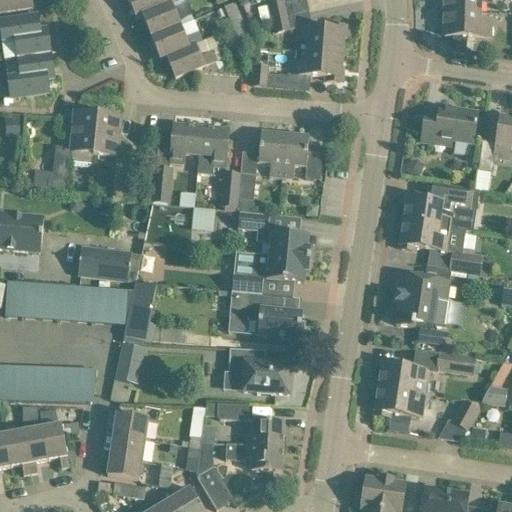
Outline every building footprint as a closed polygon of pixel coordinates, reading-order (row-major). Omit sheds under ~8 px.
[(0,0),(0,14),(14,12),(33,10),(32,0),(0,0)] [(127,0),(136,22),(142,19),(167,9),(163,0),(127,0)] [(297,0),(298,1),(270,8),(273,21),(309,13),(306,0),(297,0)] [(445,0),(445,15),(479,16),(479,5),(490,5),(490,0),(445,0)] [(167,9),(142,19),(151,40),(181,28),(173,7),(167,9)] [(330,31),(312,30),(309,13),(273,21),(276,35),(298,30),(296,53),(342,57),(344,29),(330,28),(330,31)] [(445,15),(445,38),(490,39),(491,26),(479,26),(479,16),(445,15)] [(236,37),(247,33),(240,16),(229,21),(236,37)] [(41,31),(39,17),(0,22),(0,25),(2,42),(15,40),(49,36),(48,30),(41,31)] [(181,28),(151,40),(155,52),(160,63),(166,60),(166,59),(190,49),(189,48),(186,39),(181,28)] [(239,45),(248,42),(250,41),(247,33),(236,37),(239,45)] [(18,60),(51,55),(49,36),(15,40),(18,60)] [(464,56),(466,44),(454,42),(452,54),(464,56)] [(190,49),(166,59),(166,60),(168,65),(175,82),(198,72),(203,70),(217,64),(212,53),(201,58),(198,53),(195,45),(189,48),(190,49)] [(340,85),(342,57),(296,53),(296,64),(295,77),(327,80),(326,84),(340,85)] [(21,78),(54,73),(51,55),(18,60),(21,78)] [(286,91),(287,78),(267,77),(267,70),(255,69),(254,89),(286,91)] [(14,100),(50,95),(48,81),(55,80),(54,73),(21,78),(7,80),(10,101),(14,100)] [(13,108),(14,100),(10,101),(4,102),(5,108),(13,108)] [(473,148),(478,116),(439,110),(437,121),(425,119),(421,145),(436,147),(437,143),(473,148)] [(57,150),(56,160),(54,178),(35,176),(33,192),(67,195),(70,164),(75,170),(88,172),(92,167),(93,157),(97,118),(98,118),(75,115),(71,151),(57,150)] [(121,121),(98,118),(97,118),(93,157),(92,167),(93,167),(94,157),(116,160),(121,121)] [(511,150),(511,120),(500,119),(496,146),(482,143),(479,163),(478,173),(493,175),(496,160),(510,162),(511,151),(511,150)] [(198,160),(201,130),(174,128),(170,166),(183,167),(184,159),(198,160)] [(226,171),(228,153),(229,133),(201,130),(198,160),(199,160),(198,177),(213,178),(214,170),(226,171)] [(281,180),(285,138),(261,136),(259,166),(271,167),(270,179),(281,180)] [(306,170),(309,140),(285,138),(281,180),(293,181),(295,169),(306,170)] [(411,180),(420,178),(424,170),(418,163),(409,164),(406,172),(411,180)] [(126,204),(128,186),(131,166),(116,164),(112,203),(126,204)] [(171,207),(174,173),(158,171),(155,206),(171,207)] [(237,196),(239,177),(224,176),(220,211),(236,212),(237,196)] [(239,177),(237,196),(254,198),(256,179),(239,177)] [(409,197),(405,225),(448,231),(451,211),(477,215),(480,193),(443,188),(440,206),(422,203),(423,199),(409,197)] [(179,208),(193,209),(194,196),(180,195),(179,208)] [(191,233),(214,233),(214,211),(192,210),(191,233)] [(0,252),(41,256),(44,220),(0,215),(0,252)] [(310,262),(311,250),(308,250),(309,238),(268,234),(270,218),(240,215),(238,233),(257,234),(256,245),(270,246),(269,258),(310,262)] [(461,258),(465,234),(448,231),(405,225),(401,252),(415,254),(416,251),(453,256),(451,274),(481,278),(483,261),(461,258)] [(79,279),(111,282),(129,285),(132,257),(82,251),(79,279)] [(310,262),(269,258),(268,270),(254,269),(253,279),(234,278),(232,295),(262,298),(263,282),(304,286),(305,274),(309,274),(310,262)] [(443,328),(447,302),(449,285),(397,278),(393,306),(399,307),(396,328),(416,331),(417,326),(433,328),(433,326),(443,328)] [(24,321),(26,286),(8,285),(5,320),(24,321)] [(24,321),(41,322),(43,287),(26,286),(24,321)] [(43,287),(41,322),(58,323),(60,288),(43,287)] [(76,324),(78,289),(60,288),(58,323),(76,324)] [(78,289),(76,324),(93,325),(95,290),(78,289)] [(511,310),(511,289),(504,289),(501,308),(511,310)] [(111,326),(113,291),(95,290),(93,325),(111,326)] [(113,291),(111,326),(128,328),(129,324),(136,293),(113,291)] [(230,321),(228,336),(300,343),(301,334),(305,334),(305,325),(301,324),(302,315),(279,313),(280,300),(262,298),(232,295),(230,321)] [(152,346),(155,330),(129,324),(128,328),(125,341),(152,346)] [(440,347),(441,338),(420,334),(419,344),(440,347)] [(137,388),(145,351),(123,347),(115,383),(137,388)] [(288,397),(290,369),(265,368),(265,354),(231,352),(230,375),(233,375),(233,381),(239,388),(245,389),(245,395),(256,395),(256,397),(275,398),(275,397),(288,397)] [(472,378),(475,362),(416,353),(413,371),(398,369),(398,365),(384,363),(380,390),(428,397),(429,387),(427,386),(429,375),(438,376),(439,373),(472,378)] [(505,410),(508,393),(501,391),(511,370),(511,368),(504,366),(482,406),(505,410)] [(18,404),(19,369),(4,369),(3,403),(18,404)] [(18,404),(33,404),(35,370),(19,369),(18,404)] [(50,370),(35,370),(33,404),(49,405),(50,370)] [(49,405),(64,406),(65,371),(50,370),(49,405)] [(64,406),(79,406),(80,371),(65,371),(64,406)] [(80,371),(79,406),(94,407),(95,372),(80,371)] [(426,408),(428,397),(380,390),(376,418),(389,420),(390,416),(421,421),(423,408),(426,408)] [(479,412),(483,404),(466,402),(465,404),(453,424),(468,432),(479,412)] [(249,424),(249,408),(220,407),(219,423),(249,424)] [(201,452),(203,436),(206,412),(195,410),(189,451),(201,452)] [(144,442),(147,421),(117,416),(114,437),(144,442)] [(409,435),(411,420),(391,417),(389,432),(409,435)] [(243,449),(283,450),(284,425),(253,423),(253,437),(243,436),(243,449)] [(78,425),(62,428),(64,442),(79,439),(80,434),(78,425)] [(62,428),(62,427),(42,431),(48,463),(60,461),(62,471),(69,470),(64,442),(62,428)] [(31,477),(38,476),(36,466),(48,463),(42,431),(23,434),(31,477)] [(471,446),(483,448),(484,434),(473,432),(471,446)] [(31,477),(23,434),(4,438),(10,470),(22,468),(24,478),(31,477)] [(142,462),(144,442),(114,437),(111,458),(142,462)] [(0,482),(0,481),(0,472),(10,470),(4,438),(0,438),(0,482)] [(283,450),(243,449),(226,448),(225,463),(245,464),(245,460),(252,461),(251,474),(282,475),(283,450)] [(199,463),(200,461),(201,452),(189,451),(188,461),(199,463)] [(139,483),(142,462),(111,458),(108,479),(139,483)] [(170,491),(173,470),(162,469),(159,489),(170,491)] [(213,469),(195,480),(214,511),(219,511),(233,504),(213,469)] [(392,486),(392,482),(381,481),(380,484),(366,482),(361,511),(401,511),(405,488),(392,486)] [(128,499),(129,490),(115,488),(114,497),(128,499)] [(128,499),(144,502),(146,492),(129,490),(128,499)] [(179,511),(203,511),(191,491),(173,501),(179,511)] [(425,491),(422,510),(422,511),(466,511),(469,497),(425,491)] [(155,511),(179,511),(173,501),(156,511),(155,511)]
